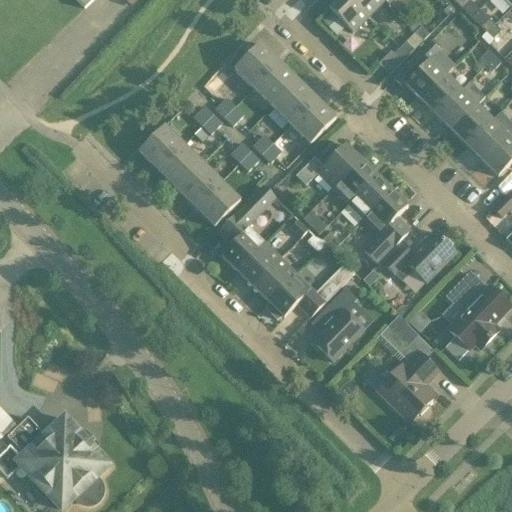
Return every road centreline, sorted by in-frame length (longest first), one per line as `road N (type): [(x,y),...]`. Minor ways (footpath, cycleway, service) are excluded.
road 1 (residential): [(407,491),(70,142)]
road 2 (tertiary): [(227,511),(171,404),(0,194)]
road 3 (residential): [(300,0),(290,20),(335,65),(369,130),(511,264)]
